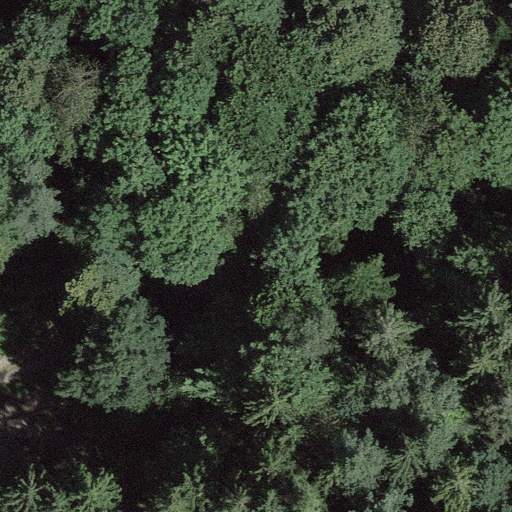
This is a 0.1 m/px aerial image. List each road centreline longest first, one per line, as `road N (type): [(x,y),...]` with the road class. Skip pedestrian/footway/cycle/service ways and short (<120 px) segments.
road 1 (track): [(478,10),(372,93),(212,258),(0,355)]
road 2 (track): [(226,511),(241,361),(317,0)]
